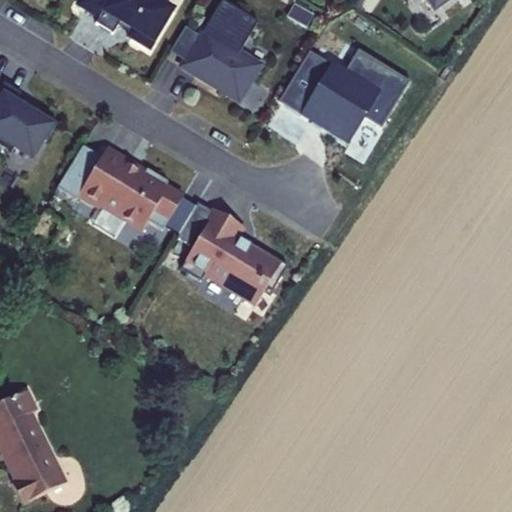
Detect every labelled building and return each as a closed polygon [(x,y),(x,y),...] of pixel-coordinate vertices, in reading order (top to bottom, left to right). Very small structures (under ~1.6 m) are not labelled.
[(126,39),(148,52),(172,12),(151,0),(80,0),(76,6),(98,20),(94,25),(112,36),(119,24),(131,31),(126,39)] [(221,2),(180,69),(237,103),(259,68),(238,55),(257,24),(221,2)] [(309,50),(278,102),(306,121),(309,116),(348,143),(363,121),(379,132),(411,86),(360,52),(345,74),(309,50)] [(44,144),(56,125),(37,113),(35,116),(15,103),(20,95),(3,85),(0,90),(0,148),(10,154),(13,150),(30,161),(42,143),(44,144)] [(93,166),(98,158),(81,148),(67,172),(77,178),(78,175),(82,177),(90,164),(93,166)] [(145,170),(143,173),(106,151),(101,159),(98,158),(93,166),(90,164),(82,177),(78,175),(77,178),(67,172),(56,190),(75,202),(77,199),(96,210),(102,209),(142,232),(147,223),(162,232),(182,200),(163,189),(167,183),(145,170)] [(214,215),(196,205),(183,227),(196,235),(188,248),(192,251),(214,215)] [(233,241),(241,228),(215,213),(214,215),(192,251),(180,271),(200,283),(206,273),(257,303),(266,289),(271,293),(287,267),(251,246),(248,250),(233,241)] [(43,410),(32,392),(0,408),(0,434),(24,482),(20,484),(31,504),(74,482),(38,413),(43,410)]
